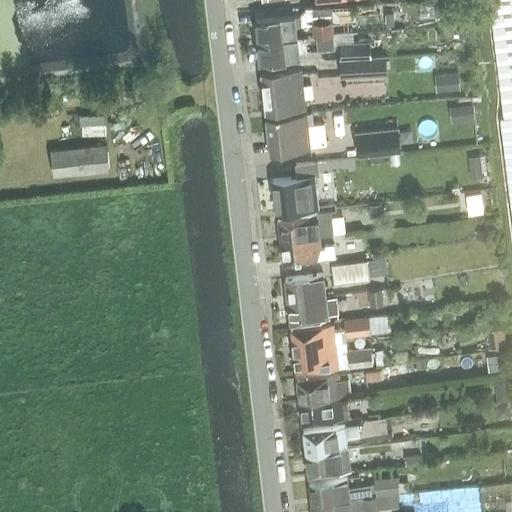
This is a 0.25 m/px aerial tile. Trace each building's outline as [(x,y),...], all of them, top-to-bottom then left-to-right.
[(501,117),(511,208),(511,0),(490,0),(505,117),(501,117)] [(332,24),(331,8),(305,9),(299,16),(295,17),(294,16),(255,19),(258,42),(297,39),(296,27),(300,26),(312,25),(314,37),(334,36),(332,24)] [(385,14),(386,26),(394,26),(394,14),(385,14)] [(324,60),(340,59),(370,57),(369,41),(340,43),(339,36),(334,36),(314,37),(315,50),(323,49),(324,60)] [(297,39),(258,42),(260,64),(300,60),(299,52),(306,51),(305,38),(297,39)] [(386,56),(340,60),(341,76),(387,74),(386,56)] [(310,97),(309,91),(304,91),(301,70),(261,73),(266,113),(306,109),(305,98),(310,97)] [(446,75),(447,91),(460,90),(459,74),(446,75)] [(461,106),(463,122),(474,120),(472,104),(461,106)] [(108,132),(107,111),(81,113),(82,133),(108,132)] [(312,113),(306,114),(267,118),(271,155),(310,150),(308,125),(313,124),(312,113)] [(398,128),(356,133),(358,155),(400,150),(398,128)] [(110,170),(107,144),(50,150),(53,176),(110,170)] [(469,168),(481,167),(480,156),(468,157),(469,168)] [(318,176),(316,163),(296,165),(298,178),(273,180),(277,212),(317,207),(313,176),(318,176)] [(482,203),(467,205),(468,215),(483,213),(482,203)] [(380,205),(368,206),(369,217),(381,216),(380,205)] [(278,218),(281,240),(320,236),(318,225),(332,224),(330,212),(317,214),(317,213),(278,218)] [(320,236),(281,240),(283,263),(322,258),(336,257),(335,245),(321,246),(320,236)] [(385,258),(367,261),(331,266),(334,284),(370,279),(369,277),(387,274),(385,258)] [(285,279),(288,301),(326,297),(323,274),(285,279)] [(368,290),(370,307),(384,306),(382,289),(368,290)] [(335,296),(326,297),(288,301),(290,324),(328,319),(328,315),(337,314),(335,296)] [(495,304),(483,305),(484,318),(496,317),(495,304)] [(371,333),(369,317),(344,320),(345,336),(371,333)] [(335,346),(334,334),(332,324),(291,329),(294,356),(317,354),(316,348),(335,346)] [(504,329),(488,330),(489,348),(505,347),(504,329)] [(317,354),(294,356),(296,374),(338,369),(335,346),(316,348),(317,354)] [(371,348),(347,351),(349,367),(373,364),(371,348)] [(499,355),(486,356),(489,372),(501,370),(499,355)] [(405,367),(388,368),(381,369),(381,368),(365,371),(366,381),(406,376),(405,367)] [(299,401),(341,396),(338,374),(297,379),(299,401)] [(508,389),(495,391),(497,402),(509,400),(508,389)] [(302,424),(344,419),(348,418),(347,406),(342,406),(341,396),(299,401),(302,424)] [(507,405),(495,406),(497,418),(509,417),(507,405)] [(480,421),(462,424),(463,431),(481,429),(480,421)] [(303,431),(305,453),(347,448),(346,436),(359,435),(357,425),(303,431)] [(348,460),(347,448),(305,453),(308,476),(349,471),(349,465),(354,465),(353,460),(348,460)] [(419,456),(405,457),(405,466),(419,465),(419,456)] [(398,477),(374,480),(376,495),(400,493),(398,477)] [(309,483),(311,505),(325,503),(325,507),(335,506),(334,502),(339,501),(360,498),(371,496),(370,484),(348,487),(347,478),(309,483)] [(492,506),(511,506),(511,482),(483,482),(483,496),(492,496),(492,506)] [(325,503),(311,505),(312,511),(350,511),(351,510),(363,509),(363,511),(376,511),(374,497),(360,499),(360,498),(339,501),(334,502),(335,506),(325,507),(325,503)]
